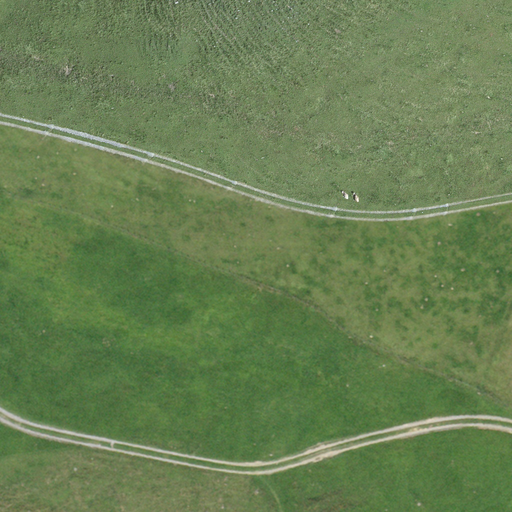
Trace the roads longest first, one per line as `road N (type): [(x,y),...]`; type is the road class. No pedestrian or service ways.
road 1 (track): [(0,124),(179,167),(305,209),(370,218),(511,199)]
road 2 (track): [(0,415),(65,438),(248,471),(437,425),(511,427)]
